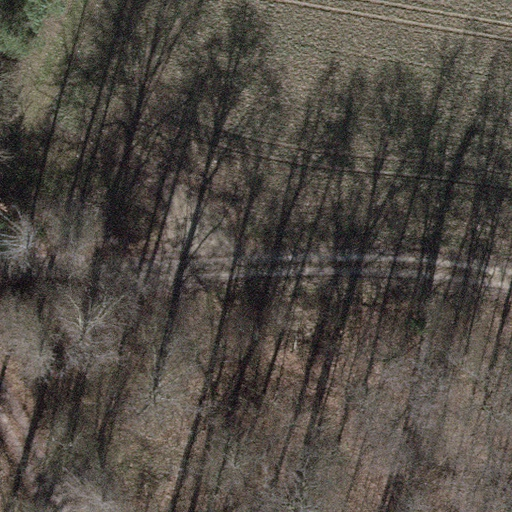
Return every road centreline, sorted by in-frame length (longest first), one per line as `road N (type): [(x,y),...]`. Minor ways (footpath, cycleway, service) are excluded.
road 1 (track): [(511,267),(0,251)]
road 2 (track): [(0,392),(42,429),(70,511)]
